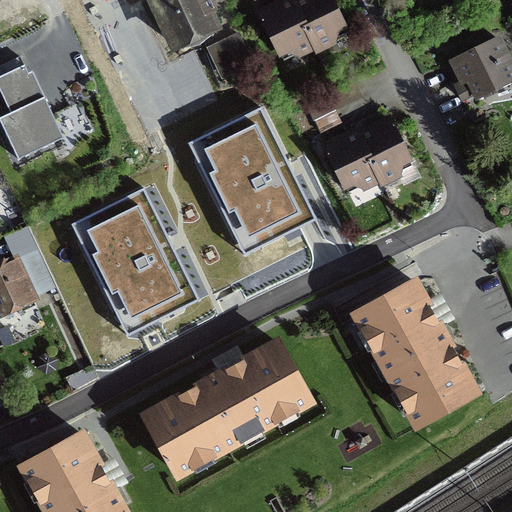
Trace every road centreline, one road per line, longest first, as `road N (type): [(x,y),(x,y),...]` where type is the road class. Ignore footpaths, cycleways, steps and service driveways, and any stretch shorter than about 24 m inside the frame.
road 1 (residential): [(0,436),(439,220),(458,199)]
road 2 (residential): [(371,0),(456,172),(458,199)]
